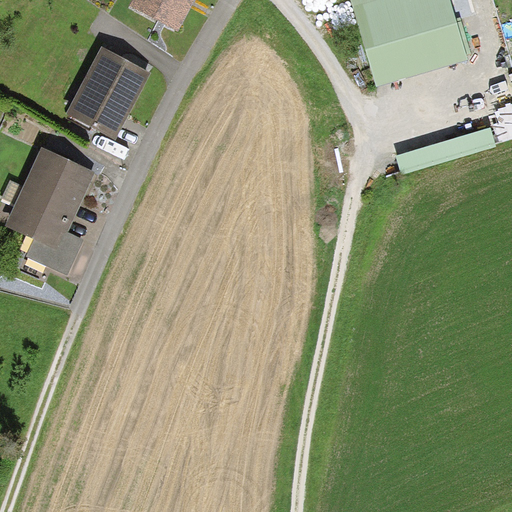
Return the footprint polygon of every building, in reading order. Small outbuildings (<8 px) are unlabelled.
[(134,0),(130,8),(179,33),(195,2),(195,0),(134,0)] [(450,0),(352,0),(381,86),(470,56),(450,0)] [(101,49),(67,118),(114,142),(125,121),(149,73),(101,49)] [(416,176),(499,149),(494,135),(411,163),(416,176)] [(42,150),(6,227),(32,240),(24,257),(69,278),(87,239),(70,231),(74,221),(96,174),(42,150)]
